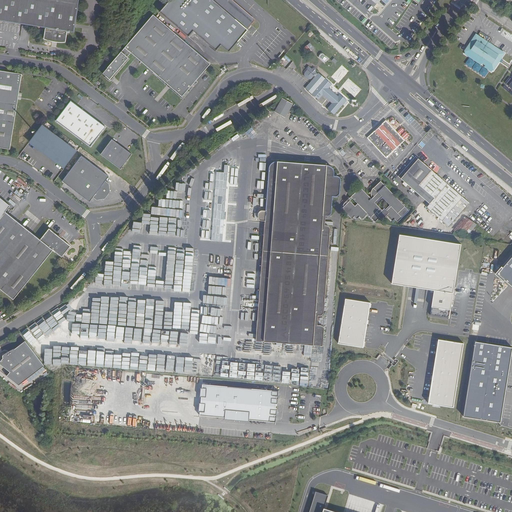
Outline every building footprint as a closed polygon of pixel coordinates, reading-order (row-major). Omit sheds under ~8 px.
[(69,31),(76,32),(81,0),(0,0),(0,20),(47,27),(46,39),(47,39),(53,41),(57,41),(58,42),(64,42),(68,42),(69,31)] [(169,0),(160,11),(189,36),(193,31),(216,51),(221,45),(229,52),(250,27),(256,20),(233,0),(169,0)] [(511,5),(507,2),(501,11),(507,15),(511,7),(511,5)] [(153,14),(125,48),(131,53),(182,97),(211,64),(153,14)] [(476,35),(504,54),(504,53),(476,34),(465,51),(476,35)] [(465,51),(464,53),(481,65),(482,63),(483,61),(487,63),(485,65),(484,67),(491,71),(495,65),(496,66),(500,60),(504,54),(476,35),(465,51)] [(131,53),(125,48),(103,74),(110,80),(129,58),(127,57),(131,53)] [(318,56),(324,62),(327,59),(322,53),(318,56)] [(306,73),(305,76),(306,78),(307,79),(309,80),(311,79),(312,79),(315,75),(316,76),(318,74),(316,73),(316,71),(314,69),(312,69),(310,67),(307,69),(308,70),(306,73)] [(0,148),(12,150),(24,75),(0,71),(0,148)] [(328,109),(334,115),(347,101),(340,95),(338,97),(328,90),(331,86),(319,73),(318,74),(316,76),(306,88),(319,99),(323,95),(333,103),(328,109)] [(351,83),(350,84),(349,84),(348,84),(348,85),(348,86),(347,87),(355,95),(359,92),(351,83)] [(274,111),(285,117),(293,103),(282,97),(274,111)] [(73,101),(58,120),(93,147),(108,127),(73,101)] [(390,123),(396,128),(399,124),(394,119),(390,123)] [(258,120),(248,125),(250,129),(260,123),(258,120)] [(384,120),(366,138),(385,157),(403,140),(394,130),(384,120)] [(68,169),(81,152),(45,125),(32,141),(68,169)] [(134,155),(115,139),(103,154),(123,170),(134,155)] [(112,178),(85,157),(65,182),(93,203),(96,199),(100,201),(108,200),(113,193),(112,185),(109,182),(112,178)] [(398,177),(401,180),(418,160),(415,158),(398,177)] [(412,190),(417,184),(429,170),(418,160),(405,175),(401,180),(412,190)] [(431,161),(428,167),(433,170),(436,164),(431,161)] [(269,170),(255,343),(321,348),(322,332),(322,330),(322,329),(321,328),(319,327),(316,327),(316,317),(318,318),(319,318),(321,317),(322,315),(322,314),(329,232),(329,230),(329,229),(328,228),(327,228),(326,228),(324,227),(325,218),(327,218),(328,218),(329,217),(330,217),(330,216),(330,215),(331,215),(332,198),(335,199),(336,199),(337,198),(338,198),(338,197),(339,197),(339,196),(339,195),(340,183),(340,182),(340,181),(339,180),(339,179),(338,179),(337,178),(334,178),(334,176),(334,174),(333,172),(333,171),(332,170),(331,170),(330,169),(329,168),(328,168),(327,167),(277,162),(275,163),(274,163),(273,164),(272,164),(271,165),(270,166),(269,167),(269,168),(269,170)] [(451,188),(429,170),(417,184),(412,190),(427,204),(424,207),(430,212),(451,188)] [(371,190),(370,191),(370,193),(370,194),(371,195),(372,197),(370,199),(360,188),(351,196),(357,203),(354,205),(349,200),(341,208),(351,218),(353,216),(356,218),(358,216),(361,219),(366,214),(374,222),(378,217),(381,220),(386,215),(391,221),(393,219),(396,222),(408,211),(380,181),(372,188),(371,190)] [(461,197),(451,188),(430,212),(441,221),(461,197)] [(0,220),(7,211),(12,205),(0,195),(0,220)] [(461,197),(441,221),(449,228),(469,204),(461,197)] [(56,249),(42,239),(7,211),(0,220),(0,286),(16,299),(56,249)] [(456,228),(468,235),(476,223),(463,216),(456,228)] [(168,235),(184,237),(186,220),(167,218),(167,222),(159,221),(158,228),(159,228),(158,232),(168,233),(168,235)] [(42,239),(56,249),(64,256),(73,245),(51,228),(42,239)] [(449,319),(460,244),(398,233),(390,283),(432,289),(428,315),(449,319)] [(511,255),(502,267),(500,266),(494,274),(503,282),(504,280),(511,287),(511,255)] [(202,291),(231,293),(232,275),(208,273),(207,283),(203,283),(202,291)] [(190,284),(190,275),(182,275),(182,284),(190,284)] [(361,346),(368,302),(343,298),(336,342),(361,346)] [(100,299),(100,309),(108,310),(108,299),(100,299)] [(118,301),(117,324),(129,325),(129,322),(133,322),(133,319),(134,313),(135,314),(136,306),(140,306),(140,302),(118,301)] [(190,302),(174,302),(173,321),(181,321),(181,309),(190,310),(190,302)] [(56,334),(53,331),(57,328),(47,315),(40,320),(48,331),(46,333),(50,339),(56,334)] [(38,331),(44,328),(40,321),(34,323),(38,331)] [(140,342),(141,329),(71,323),(70,336),(78,337),(78,333),(88,334),(88,337),(96,338),(96,340),(104,341),(105,338),(115,339),(115,342),(122,342),(123,340),(132,340),(132,341),(140,342)] [(452,406),(463,343),(437,338),(427,402),(452,406)] [(0,357),(0,358),(0,366),(8,372),(4,376),(17,385),(42,364),(23,341),(5,357),(4,356),(3,355),(2,355),(1,355),(1,356),(0,356),(0,357)] [(511,348),(474,341),(462,417),(500,423),(511,348)] [(47,345),(40,350),(44,356),(51,350),(47,345)] [(70,350),(69,363),(81,364),(82,355),(81,355),(81,352),(78,352),(78,351),(70,350)] [(221,359),(219,375),(237,377),(237,378),(298,384),(298,381),(289,380),(291,366),(282,365),(282,369),(255,366),(254,376),(245,375),(246,366),(238,365),(237,366),(229,366),(229,360),(221,359)] [(275,391),(200,385),(197,416),(272,423),(275,391)] [(327,511),(324,511),(328,496),(316,492),(309,511),(327,511)]
